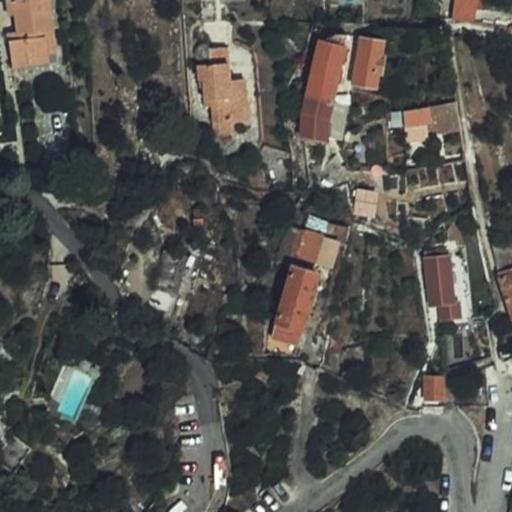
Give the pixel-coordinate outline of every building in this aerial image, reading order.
[(8,0),(11,16),(17,16),(19,34),(12,35),(16,68),(50,64),(44,14),(52,14),(50,0),(8,0)] [(217,19),(216,0),(199,0),(201,20),(217,19)] [(478,0),(457,0),(455,23),(476,26),(478,0)] [(330,121),(348,35),(337,35),(323,44),(305,118),(302,137),(304,138),(303,143),(312,145),(314,140),(327,143),(330,121)] [(385,42),(364,39),(356,88),(378,91),(385,42)] [(212,65),(230,64),(230,50),(211,50),(212,65)] [(246,82),(231,83),(230,64),(212,65),(199,66),(199,81),(205,81),(207,106),(213,106),(214,134),(232,134),(232,124),(248,125),(246,82)] [(454,105),(404,112),(405,127),(405,140),(426,137),(425,125),(459,121),(456,105),(454,105)] [(404,112),(389,114),(391,130),(405,129),(404,112)] [(426,137),(461,133),(459,121),(425,125),(426,137)] [(327,177),(321,182),(325,191),(347,180),(337,162),(326,173),(327,177)] [(374,195),(359,192),(354,216),(369,218),(374,195)] [(206,235),(204,219),(193,220),(195,235),(206,235)] [(430,222),(407,220),(407,240),(420,242),(430,236),(430,222)] [(309,230),(298,266),(316,272),(317,268),(319,263),(325,239),(327,235),(309,230)] [(343,244),(325,239),(319,263),(336,268),(343,244)] [(511,257),(507,241),(493,246),(502,280),(511,276),(511,257)] [(376,245),(367,244),(366,255),(375,256),(376,245)] [(448,259),(448,251),(429,252),(432,306),(438,306),(439,321),(459,320),(458,304),(451,305),(450,283),(457,283),(456,259),(448,259)] [(177,297),(188,259),(166,253),(155,289),(177,297)] [(298,266),(293,265),(285,289),(291,291),(298,266)] [(316,272),(298,266),(291,291),(285,289),(277,317),(283,319),(281,321),(282,321),(277,335),(301,343),(305,328),(322,273),(321,273),(316,272)] [(511,276),(502,280),(511,313),(511,276)] [(343,338),(332,335),(329,350),(339,353),(343,338)] [(423,401),(445,401),(445,380),(423,380),(423,401)] [(107,398),(114,387),(105,382),(98,393),(107,398)] [(18,440),(0,461),(0,464),(13,475),(32,451),(18,440)]
